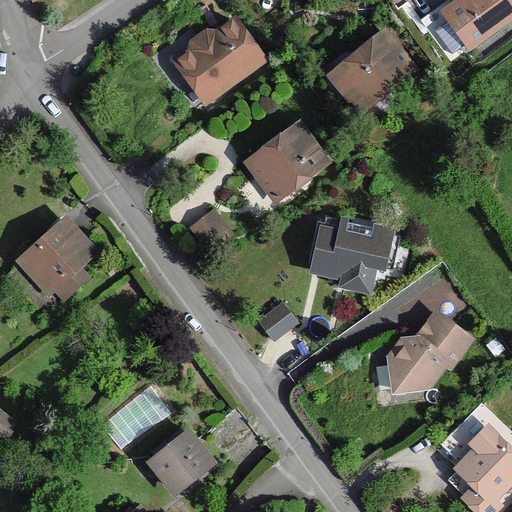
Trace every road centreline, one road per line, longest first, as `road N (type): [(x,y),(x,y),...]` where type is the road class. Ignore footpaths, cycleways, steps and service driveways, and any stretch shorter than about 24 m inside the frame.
road 1 (residential): [(30,71),(303,450)]
road 2 (residential): [(142,0),(30,71)]
